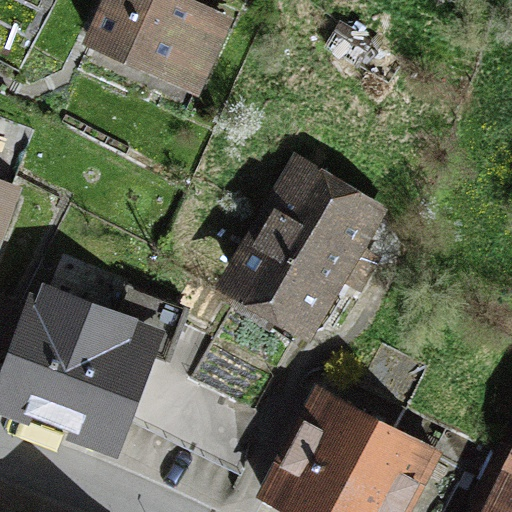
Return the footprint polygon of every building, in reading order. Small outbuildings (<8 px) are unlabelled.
[(178,0),(109,0),(92,37),(195,85),(224,21),(178,0)] [(0,219),(34,130),(0,116),(0,219)] [(316,148),(236,278),(306,319),(334,272),(359,287),(378,254),(353,240),(375,202),(343,182),(351,170),(316,148)] [(47,285),(5,395),(109,435),(120,406),(149,330),(84,304),(86,300),(47,285)] [(157,306),(149,330),(120,406),(246,468),(257,408),(191,376),(215,334),(157,306)] [(428,367),(383,343),(361,385),(406,409),(428,367)] [(438,511),(462,470),(479,479),(493,452),(446,425),(432,451),(323,389),(272,483),(266,495),(297,511),(438,511)] [(479,479),(468,500),(472,502),(466,511),(511,511),(511,447),(498,441),(493,452),(479,479)]
